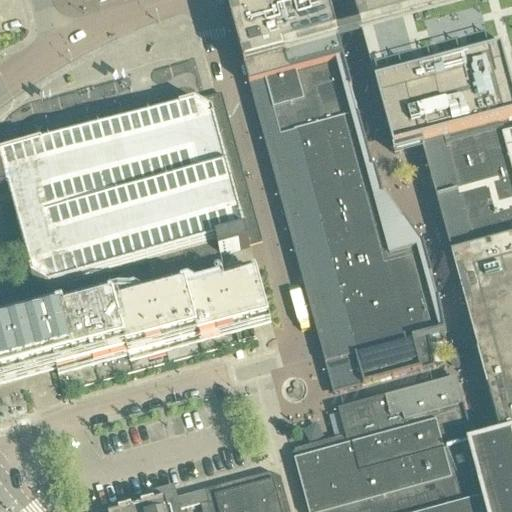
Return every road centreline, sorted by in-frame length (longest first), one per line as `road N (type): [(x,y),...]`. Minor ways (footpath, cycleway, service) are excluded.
road 1 (residential): [(62,48),(161,8),(190,2),(202,10),(300,349),(279,364),(63,421),(0,464)]
road 2 (unknown): [(187,146),(200,179),(193,224),(90,255),(50,249),(28,209),(28,185),(39,173),(126,144),(177,142)]
